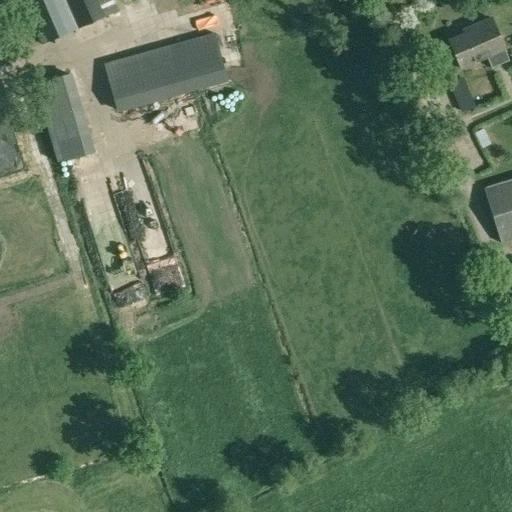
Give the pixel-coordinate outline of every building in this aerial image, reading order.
[(23,0),(42,43),(107,15),(100,0),(23,0)] [(461,68),(487,56),(492,68),(509,60),(491,17),(475,24),(477,28),(449,40),(461,68)] [(105,63),(118,110),(227,80),(214,33),(105,63)] [(56,101),(80,96),(73,65),(49,70),(56,101)] [(81,104),(55,112),(71,166),(98,158),(81,104)] [(511,108),(448,130),(461,169),(508,153),(511,164),(511,108)] [(0,110),(0,165),(16,160),(0,110)] [(116,116),(122,144),(143,140),(137,112),(116,116)] [(75,171),(80,205),(92,204),(96,236),(105,235),(107,253),(123,251),(117,202),(101,204),(97,168),(75,171)] [(511,179),(484,188),(501,243),(511,239),(511,179)] [(165,239),(152,242),(148,228),(134,231),(140,257),(168,251),(165,239)] [(141,267),(149,290),(180,279),(172,256),(141,267)]
